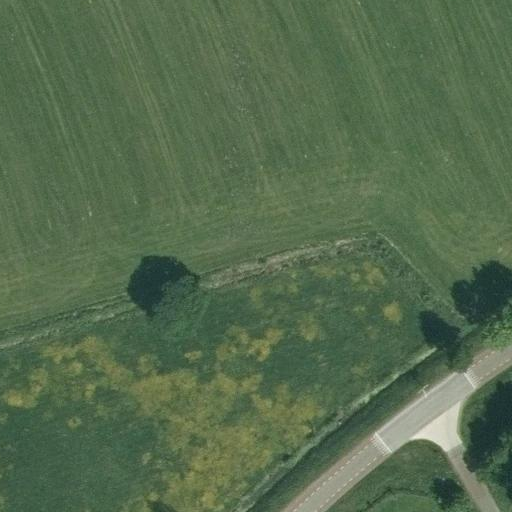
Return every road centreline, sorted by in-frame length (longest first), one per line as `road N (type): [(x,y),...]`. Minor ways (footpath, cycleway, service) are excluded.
road 1 (tertiary): [(305,511),(428,406)]
road 2 (residential): [(488,511),(428,406)]
